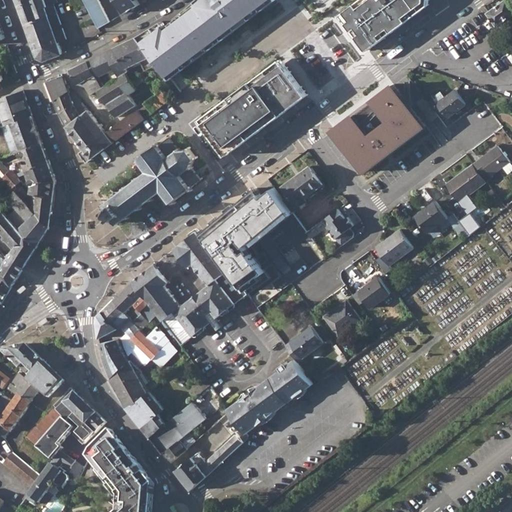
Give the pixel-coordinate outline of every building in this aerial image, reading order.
[(18,0),(24,16),(28,15),(30,19),(26,21),(27,22),(40,17),(38,9),(59,1),(62,0),(18,0)] [(100,0),(88,6),(92,13),(104,7),(100,0)] [(120,0),(126,10),(140,2),(138,0),(120,0)] [(166,20),(142,35),(172,77),(271,0),(197,0),(197,1),(199,5),(170,27),(166,20)] [(358,0),(341,13),(367,52),(428,5),(428,0),(358,0)] [(511,0),(505,0),(489,12),(499,26),(511,16),(511,0)] [(40,17),(27,22),(29,28),(40,58),(45,60),(58,55),(63,53),(59,41),(67,38),(63,27),(54,30),(53,26),(61,23),(54,3),(38,9),(40,17)] [(104,7),(92,13),(95,20),(107,14),(104,7)] [(499,26),(489,12),(487,13),(497,26),(499,26)] [(107,14),(95,20),(98,26),(110,19),(107,14)] [(130,39),(114,47),(123,60),(127,67),(136,63),(153,54),(139,35),(130,39)] [(98,55),(88,60),(95,73),(96,75),(114,65),(123,60),(114,47),(98,55)] [(88,60),(71,70),(78,83),(86,86),(86,87),(91,95),(100,89),(103,87),(96,75),(95,73),(88,60)] [(123,60),(114,65),(120,76),(127,72),(130,70),(127,67),(123,60)] [(286,64),(204,123),(228,155),(309,96),(286,64)] [(103,87),(100,89),(118,117),(137,104),(131,93),(129,92),(137,86),(133,80),(127,72),(120,76),(103,87)] [(142,74),(133,80),(137,86),(146,80),(142,74)] [(54,84),(50,86),(56,100),(70,90),(65,76),(52,79),(54,84)] [(365,173),(427,126),(401,92),(395,84),(334,130),(365,173)] [(156,85),(152,88),(157,95),(161,92),(156,85)] [(24,90),(0,98),(0,109),(6,125),(33,115),(24,90)] [(70,90),(56,100),(60,112),(64,119),(68,126),(76,119),(89,110),(74,90),(72,92),(70,90)] [(438,98),(435,100),(449,117),(467,104),(457,90),(446,98),(442,92),(437,96),(438,98)] [(157,95),(152,99),(159,108),(170,100),(163,91),(161,92),(157,95)] [(346,109),(352,116),(373,98),(367,91),(346,109)] [(426,96),(420,101),(434,120),(440,116),(426,96)] [(147,103),(154,112),(157,110),(159,108),(152,99),(147,103)] [(141,108),(141,109),(147,117),(152,113),(154,112),(147,103),(141,108)] [(128,116),(109,130),(117,140),(147,117),(141,109),(131,113),(128,116)] [(76,119),(68,126),(85,148),(93,157),(106,147),(107,145),(114,142),(115,141),(107,132),(89,110),(76,119)] [(6,125),(3,126),(13,154),(16,153),(20,152),(44,144),(33,115),(6,125)] [(109,130),(107,132),(115,141),(117,140),(109,130)] [(143,175),(105,203),(109,208),(106,210),(113,220),(116,218),(119,222),(164,189),(173,202),(193,187),(193,186),(202,178),(193,166),(197,157),(189,148),(179,149),(171,137),(160,145),(160,144),(141,158),(150,170),(143,175)] [(0,158),(0,171),(5,177),(9,173),(14,168),(18,173),(50,162),(44,144),(20,152),(22,157),(18,159),(7,165),(1,158),(0,158)] [(511,162),(500,146),(475,165),(486,179),(488,182),(494,178),(492,175),(504,167),(509,174),(511,171),(511,162)] [(79,152),(87,162),(93,157),(85,148),(79,152)] [(18,173),(14,168),(9,173),(5,177),(31,204),(31,205),(51,227),(55,196),(57,181),(50,162),(18,173)] [(486,179),(475,165),(448,184),(464,206),(473,200),(470,196),(488,182),(486,179)] [(291,196),(285,200),(294,213),(310,201),(307,197),(325,183),(312,166),(284,187),(291,196)] [(0,171),(0,188),(29,220),(21,229),(38,247),(51,227),(31,205),(31,204),(5,177),(0,171)] [(264,196),(258,188),(204,233),(244,288),(265,272),(246,246),(281,218),(284,220),(294,213),(275,188),(264,196)] [(511,195),(503,203),(506,208),(511,203),(511,195)] [(430,233),(441,224),(445,221),(449,219),(450,218),(436,200),(417,215),(430,233)] [(0,206),(0,228),(6,235),(8,237),(7,240),(15,249),(13,252),(27,265),(38,247),(21,229),(0,206)] [(347,213),(342,206),(324,220),(341,243),(345,244),(347,242),(355,236),(355,233),(351,228),(355,224),(349,216),(347,217),(345,214),(347,213)] [(466,229),(456,214),(452,217),(462,232),(466,229)] [(445,221),(441,224),(445,229),(453,224),(449,219),(445,221)] [(401,229),(377,247),(390,266),(415,248),(401,229)] [(156,264),(134,281),(159,314),(164,320),(169,327),(177,337),(206,316),(212,311),(238,292),(206,248),(199,237),(196,233),(177,248),(185,260),(190,257),(194,263),(210,285),(199,294),(193,299),(181,307),(165,285),(160,279),(164,276),(156,264)] [(206,316),(177,337),(178,338),(181,342),(182,344),(211,323),(217,318),(249,295),(236,278),(217,252),(203,233),(199,237),(206,248),(238,292),(212,311),(206,316)] [(0,253),(0,271),(1,272),(14,286),(27,265),(13,252),(8,259),(4,258),(0,253)] [(190,257),(185,260),(190,266),(194,263),(190,257)] [(0,307),(14,286),(1,272),(0,272),(0,307)] [(164,276),(160,279),(165,285),(169,282),(164,276)] [(380,277),(360,291),(372,307),(392,293),(380,277)] [(134,281),(115,300),(131,317),(135,321),(141,315),(139,312),(141,310),(151,323),(159,314),(134,281)] [(19,293),(21,295),(28,289),(25,285),(18,291),(19,293)] [(348,299),(325,316),(340,336),(362,320),(348,299)] [(115,300),(104,311),(120,327),(121,326),(131,317),(115,300)] [(409,309),(405,312),(410,318),(414,315),(409,309)] [(141,315),(135,321),(142,328),(144,331),(151,323),(141,310),(139,312),(141,315)] [(99,326),(101,337),(120,327),(104,311),(99,315),(99,326)] [(159,314),(151,323),(156,329),(159,325),(164,320),(159,314)] [(49,319),(48,317),(40,322),(43,326),(51,321),(49,319)] [(131,317),(121,326),(127,332),(132,337),(142,328),(135,321),(131,317)] [(132,337),(127,332),(123,337),(128,350),(129,351),(133,356),(136,353),(143,360),(147,364),(163,349),(157,343),(161,339),(168,345),(171,341),(165,335),(167,334),(159,325),(156,329),(149,336),(144,331),(142,328),(132,337)] [(313,326),(286,346),(296,359),(298,362),(302,359),(325,342),(313,326)] [(120,339),(102,343),(105,358),(110,371),(113,378),(119,372),(131,359),(127,354),(120,339)] [(157,343),(163,349),(168,345),(161,339),(157,343)] [(3,349),(2,350),(16,363),(20,367),(21,367),(23,368),(37,352),(28,344),(3,349)] [(37,352),(23,368),(32,377),(46,362),(37,352)] [(136,353),(133,356),(139,363),(143,360),(136,353)] [(119,372),(113,378),(129,406),(144,396),(151,391),(158,385),(155,382),(147,388),(138,377),(140,372),(132,360),(131,359),(119,372)] [(247,395),(230,408),(231,410),(240,423),(247,432),(247,433),(265,419),(264,418),(270,414),(271,415),(280,409),(290,401),(314,383),(298,362),(296,359),(290,364),(288,361),(280,366),(282,369),(272,377),(262,384),(253,390),(255,392),(249,397),(247,395)] [(32,377),(30,379),(42,390),(49,398),(65,381),(46,362),(32,377)] [(0,369),(0,383),(0,384),(5,388),(12,379),(0,369)] [(9,389),(18,395),(19,394),(32,403),(42,390),(30,379),(28,377),(26,374),(23,371),(9,389)] [(208,379),(191,392),(196,398),(212,384),(208,379)] [(54,430),(39,447),(54,460),(62,450),(64,448),(60,445),(75,427),(70,422),(73,418),(82,428),(78,433),(88,442),(97,432),(97,433),(107,422),(73,389),(55,407),(65,417),(54,430)] [(144,396),(129,406),(148,432),(151,436),(162,427),(157,420),(161,416),(160,414),(165,410),(151,391),(144,396)] [(7,407),(0,415),(0,433),(6,439),(32,403),(19,394),(18,395),(14,401),(9,408),(7,407)] [(5,395),(0,402),(7,407),(9,408),(14,401),(5,395)] [(162,427),(151,436),(172,463),(189,448),(185,442),(194,435),(191,431),(208,418),(194,400),(183,409),(166,423),(162,427)] [(55,407),(26,437),(38,448),(39,447),(54,430),(65,417),(55,407)] [(231,410),(220,420),(231,434),(233,432),(232,430),(240,423),(231,410)] [(161,416),(157,420),(162,427),(166,423),(161,416)] [(247,432),(242,437),(246,441),(250,437),(250,436),(249,435),(247,433),(247,432)] [(152,511),(154,481),(112,433),(89,454),(86,465),(119,506),(112,511),(152,511)] [(200,452),(178,470),(193,489),(196,486),(199,484),(221,465),(233,453),(246,441),(242,437),(238,433),(221,449),(219,452),(207,461),(200,452)] [(194,435),(185,442),(189,448),(198,440),(194,435)] [(19,447),(13,454),(15,455),(37,474),(41,478),(42,477),(52,462),(53,461),(38,448),(26,437),(19,447)] [(52,462),(55,464),(64,452),(62,450),(54,460),(53,461),(52,462)] [(31,492),(27,497),(36,503),(38,500),(45,490),(48,492),(56,482),(64,488),(71,479),(70,475),(61,469),(65,463),(72,468),(77,461),(64,452),(55,464),(52,462),(42,477),(41,478),(40,480),(31,492)] [(12,456),(2,467),(31,492),(40,480),(13,457),(12,456)] [(48,492),(45,490),(38,500),(41,502),(48,492)]
